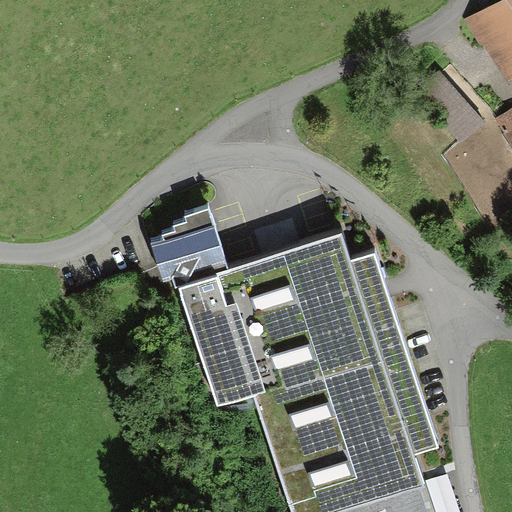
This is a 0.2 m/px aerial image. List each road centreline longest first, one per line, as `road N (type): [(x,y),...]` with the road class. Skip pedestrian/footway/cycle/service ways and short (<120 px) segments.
road 1 (residential): [(284,156),(333,174),(477,297)]
road 2 (residential): [(477,297),(452,386),(462,511)]
road 3 (residential): [(0,250),(35,252),(77,240),(179,162)]
road 4 (residential): [(284,87),(410,36),(465,0)]
road 5 (residential): [(179,162),(231,117),(284,87)]
